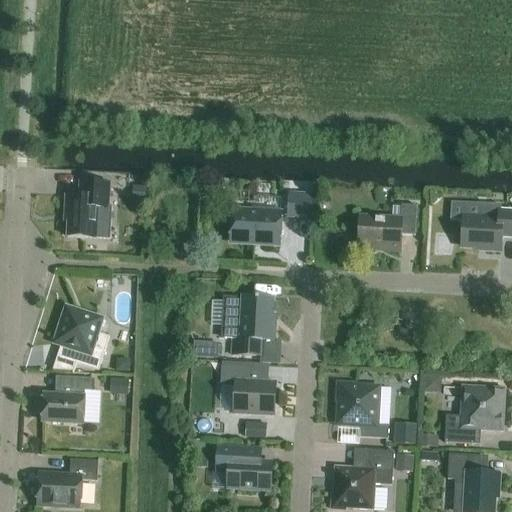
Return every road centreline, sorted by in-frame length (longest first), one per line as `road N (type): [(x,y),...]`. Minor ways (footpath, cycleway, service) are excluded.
road 1 (residential): [(3,511),(20,171)]
road 2 (residential): [(318,283),(310,301),(298,511)]
road 3 (residential): [(511,286),(338,277),(318,283)]
